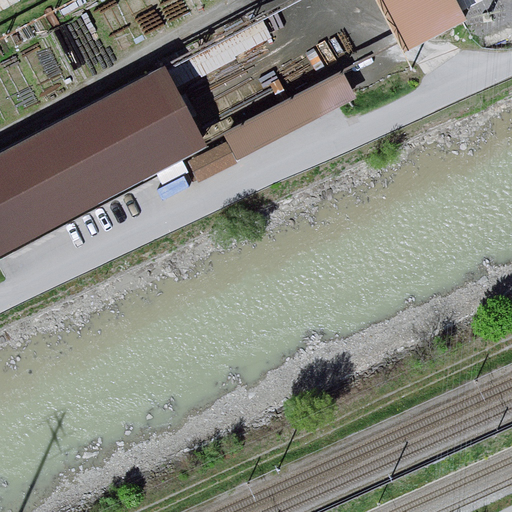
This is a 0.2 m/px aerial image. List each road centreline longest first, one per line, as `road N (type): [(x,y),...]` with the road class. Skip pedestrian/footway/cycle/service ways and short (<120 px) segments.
road 1 (unclassified): [(0,301),(511,66)]
road 2 (track): [(154,511),(511,343)]
